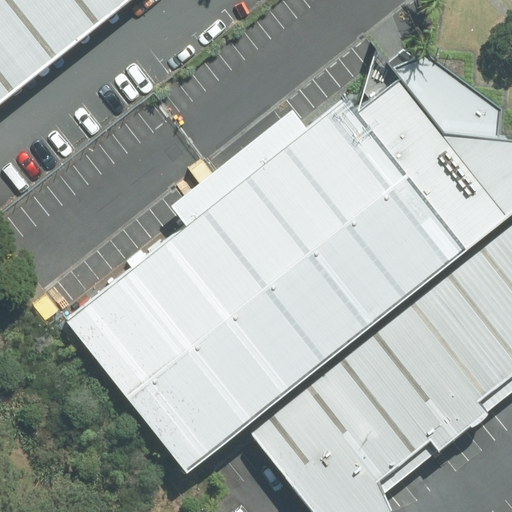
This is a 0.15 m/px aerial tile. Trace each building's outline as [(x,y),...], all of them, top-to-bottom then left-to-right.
[(0,0),(0,97),(122,0),(0,0)] [(390,59),(396,66),(416,56),(404,48),(390,59)] [(71,313),(187,466),(247,421),(467,244),(511,207),(511,134),(500,133),(502,108),(428,50),(416,56),(396,66),(402,76),(359,107),(348,93),(309,125),(188,222),(71,313)] [(309,125),(292,104),(171,201),(188,222),(309,125)] [(247,421),(316,511),(378,511),(392,506),(384,488),(379,476),(430,434),(438,445),(487,405),(479,396),(511,370),(511,207),(467,244),(247,421)] [(487,405),(511,385),(511,370),(479,396),(487,405)] [(438,445),(430,434),(379,476),(384,488),(438,445)]
